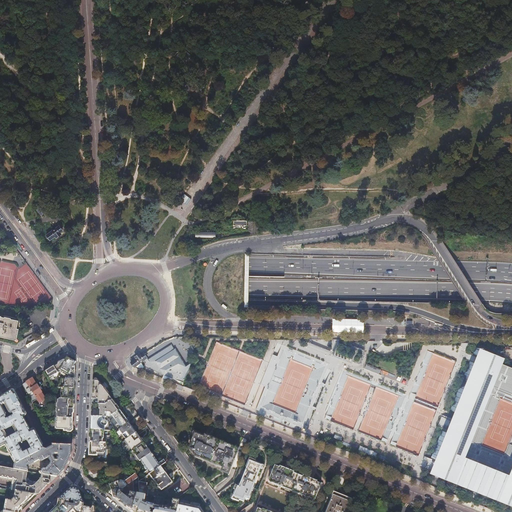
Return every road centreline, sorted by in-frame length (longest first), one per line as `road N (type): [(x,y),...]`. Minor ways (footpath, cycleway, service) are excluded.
road 1 (motorway): [(511,271),(249,262),(0,267)]
road 2 (motorway): [(119,292),(511,292)]
road 3 (track): [(178,216),(193,225),(511,52)]
road 4 (motorway): [(119,292),(392,307),(485,333)]
road 5 (tertiary): [(151,387),(461,511)]
road 6 (secondary): [(242,326),(485,333)]
road 7 (secondary): [(102,234),(85,0)]
road 8 (unknown): [(131,195),(167,0)]
road 9 (secondary): [(389,217),(218,249)]
road 10 (secondary): [(511,324),(485,316),(417,222),(389,217)]
road 11 (track): [(0,87),(38,119),(85,183)]
road 12 (residential): [(219,511),(142,409)]
road 13 (residential): [(72,474),(85,348)]
road 14 (secondary): [(83,287),(57,278),(0,200)]
road 15 (track): [(143,78),(120,196)]
